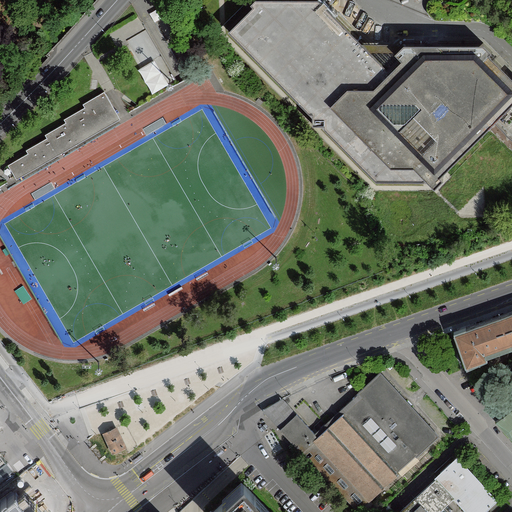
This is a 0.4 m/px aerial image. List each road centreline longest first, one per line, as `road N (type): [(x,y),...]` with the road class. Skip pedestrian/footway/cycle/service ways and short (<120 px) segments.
road 1 (residential): [(511,461),(394,331)]
road 2 (tertiary): [(106,511),(241,400)]
road 3 (secondary): [(0,126),(118,0)]
road 4 (tertiary): [(394,331),(270,380),(241,400)]
road 5 (tertiary): [(0,377),(102,511)]
road 6 (tertiary): [(511,290),(394,331)]
